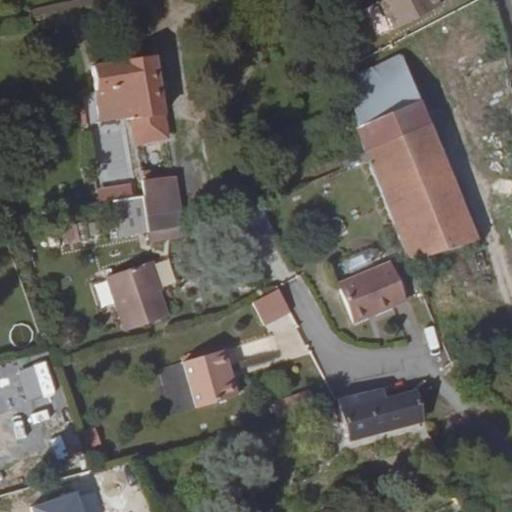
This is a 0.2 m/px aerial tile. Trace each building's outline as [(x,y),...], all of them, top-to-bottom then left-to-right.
[(69,16),(99,9),(96,0),(71,0),(65,2),(69,16)] [(383,37),(438,4),(435,0),(373,0),(364,6),(383,37)] [(15,34),(13,21),(0,23),(0,35),(0,37),(15,34)] [(145,119),(164,115),(153,57),(90,69),(100,123),(132,117),(135,139),(148,136),(145,119)] [(396,59),(345,82),(362,159),(366,159),(403,260),(472,240),(396,59)] [(168,140),(164,115),(145,119),(148,136),(135,139),(136,146),(168,140)] [(182,239),(199,237),(197,227),(185,228),(176,179),(141,184),(148,233),(180,230),(182,239)] [(265,216),(259,207),(232,220),(236,230),(265,216)] [(363,254),(338,260),(342,275),(367,268),(363,254)] [(163,317),(146,263),(104,277),(122,330),(163,317)] [(405,303),(388,267),(337,292),(355,329),(405,303)] [(291,313),(277,289),(250,302),(265,327),(291,313)] [(239,396),(233,376),(228,378),(225,368),(229,366),(224,350),(184,363),(199,408),(239,396)] [(228,378),(233,376),(229,366),(225,368),(228,378)] [(426,419),(419,390),(391,397),(387,386),(341,398),(351,438),(426,419)] [(291,396),(297,413),(317,405),(311,390),(291,396)] [(277,401),(283,417),(297,413),(291,396),(277,401)] [(28,502),(29,511),(77,511),(73,491),(28,502)]
